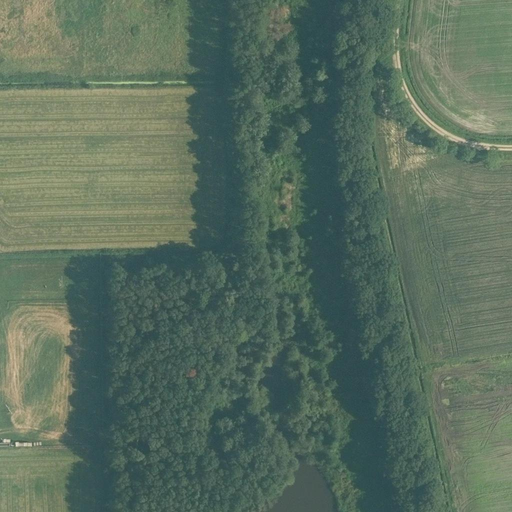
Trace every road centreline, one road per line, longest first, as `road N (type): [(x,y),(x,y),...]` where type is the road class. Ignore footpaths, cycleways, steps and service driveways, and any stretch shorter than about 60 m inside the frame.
road 1 (track): [(371,0),(363,146),(442,511)]
road 2 (track): [(511,150),(464,146),(420,116),(398,66),(403,0)]
